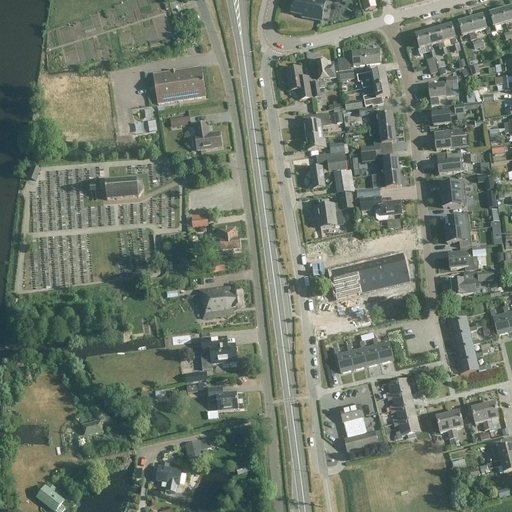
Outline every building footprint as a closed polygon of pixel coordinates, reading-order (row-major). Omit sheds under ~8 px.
[(301,19),(321,23),(325,2),(313,0),(304,0),(305,0),(304,0),(293,0),(290,14),(302,17),(301,19)] [(360,0),(363,13),(376,9),(373,0),(360,0)] [(170,6),(172,18),(182,16),(180,4),(170,6)] [(511,8),(501,12),(505,25),(511,23),(511,8)] [(501,12),(490,15),(493,29),(505,25),(501,12)] [(482,17),(470,21),(474,34),(486,31),(482,17)] [(476,41),(474,34),(470,21),(458,24),(462,38),(468,36),(471,43),(476,41)] [(443,43),(449,42),(450,48),(452,48),(453,54),(461,52),(458,43),(456,44),(454,40),(450,26),(439,30),(443,43)] [(439,51),(440,51),(442,57),(447,55),(445,49),(444,50),(443,43),(439,30),(427,33),(431,47),(437,45),(439,51)] [(419,51),(431,47),(427,33),(415,36),(419,51)] [(353,68),(369,67),(380,65),(379,51),(351,54),(353,68)] [(337,61),(339,73),(351,72),(349,59),(337,61)] [(437,71),(434,61),(428,62),(431,73),(437,71)] [(333,67),(327,68),(326,62),(314,64),(317,84),(312,85),(314,99),(320,98),(319,91),(324,90),(323,81),(335,79),(333,67)] [(479,75),(477,67),(469,69),(472,77),(479,75)] [(171,73),(153,76),(158,106),(175,103),(176,103),(176,101),(177,101),(178,103),(205,98),(200,69),(175,73),(175,72),(175,74),(172,75),(171,72),(171,73)] [(301,69),(286,72),(289,93),(297,91),(299,102),(312,100),(309,79),(303,80),(301,69)] [(372,81),(373,88),(387,85),(384,71),(357,77),(358,84),(372,81)] [(353,72),(339,74),(340,82),(354,80),(353,72)] [(430,101),(431,107),(438,106),(438,100),(453,98),(452,86),(461,85),(460,79),(456,79),(445,80),(446,86),(428,88),(430,101)] [(510,90),(511,90),(511,84),(509,85),(503,86),(504,93),(510,92),(510,90)] [(390,98),(387,85),(373,88),(366,90),(368,97),(363,98),(365,108),(372,107),(372,108),(383,106),(381,99),(390,98)] [(479,97),(474,86),(470,88),(477,104),(482,103),(482,97),(479,97)] [(482,98),(484,105),(493,103),(492,96),(482,98)] [(345,104),(345,113),(363,111),(362,102),(345,104)] [(433,127),(450,125),(449,118),(465,116),(464,106),(448,108),(448,113),(431,115),(433,127)] [(376,109),(359,111),(359,118),(376,116),(376,109)] [(334,115),(335,125),(342,124),(341,114),(334,115)] [(303,125),(305,139),(322,137),(320,128),(330,127),(328,115),(316,117),(317,123),(303,125)] [(368,127),(369,132),(373,132),(394,130),(392,116),(377,117),(370,118),(371,127),(368,127)] [(176,120),(178,128),(190,126),(189,118),(176,120)] [(511,121),(508,122),(508,124),(503,125),(504,130),(511,128),(511,121)] [(197,152),(221,149),(219,134),(208,136),(207,125),(194,127),(195,138),(197,152)] [(384,145),(395,144),(394,130),(373,132),(369,132),(369,137),(372,137),(374,148),(364,149),(364,154),(364,155),(380,153),(385,153),(384,145)] [(436,152),(451,151),(451,145),(456,144),(455,138),(459,138),(458,131),(443,132),(444,139),(434,140),(436,152)] [(490,146),(500,145),(499,133),(499,131),(489,132),(490,146)] [(305,139),(307,152),(326,150),(325,141),(322,142),(322,137),(305,139)] [(344,154),(343,149),(343,145),(329,146),(330,156),(344,154)] [(491,148),(492,156),(504,154),(503,147),(491,148)] [(399,174),(398,166),(398,165),(398,163),(397,162),(397,160),(392,160),(386,161),(381,162),(380,153),(364,155),(365,162),(377,161),(378,176),(399,174)] [(344,154),(330,156),(316,158),(318,169),(310,171),(313,191),(325,189),(322,174),(329,174),(346,172),(344,154)] [(439,177),(453,175),(460,174),(460,173),(463,173),(461,156),(446,157),(447,163),(437,164),(439,177)] [(32,168),(27,179),(36,183),(40,171),(32,168)] [(333,176),(336,197),(354,194),(351,173),(333,176)] [(379,181),(385,180),(386,184),(384,185),(384,189),(386,189),(386,190),(401,188),(399,174),(378,176),(379,181)] [(105,183),(106,201),(138,199),(142,192),(142,185),(136,180),(105,183)] [(465,196),(464,185),(440,187),(441,199),(465,196)] [(380,197),(379,191),(357,193),(357,199),(380,197)] [(351,196),(338,197),(340,206),(340,212),(353,211),(351,196)] [(466,207),(465,196),(441,199),(443,210),(466,207)] [(388,219),(387,217),(401,216),(400,203),(383,205),(382,199),(359,201),(360,213),(375,212),(376,221),(378,222),(386,221),(388,219)] [(334,206),(315,208),(316,217),(318,216),(320,230),(334,228),(332,216),(341,215),(340,212),(340,206),(334,207),(334,206)] [(469,232),(468,215),(456,217),(456,222),(444,223),(446,234),(469,232)] [(208,219),(193,220),(193,229),(209,228),(208,219)] [(221,253),(239,251),(238,241),(236,242),(235,231),(219,232),(221,253)] [(471,248),(469,232),(446,234),(447,245),(459,244),(459,249),(471,248)] [(485,256),(485,248),(472,250),(472,257),(476,256),(485,256)] [(476,256),(472,257),(467,257),(466,255),(448,257),(450,272),(464,270),(465,273),(478,272),(476,256)] [(406,284),(399,258),(331,273),(339,302),(406,284)] [(225,271),(223,265),(223,263),(213,265),(214,273),(225,271)] [(476,281),(478,281),(478,283),(499,281),(498,278),(506,277),(505,272),(487,274),(475,274),(476,281)] [(464,297),(475,295),(474,284),(463,285),(463,282),(451,283),(453,298),(464,297)] [(198,292),(202,320),(228,317),(234,313),(233,310),(243,309),(241,292),(229,293),(229,288),(198,292)] [(497,337),(510,334),(504,309),(503,309),(504,316),(495,318),(493,312),(490,312),(491,319),(493,319),(497,337)] [(448,323),(451,336),(476,330),(475,328),(468,330),(466,319),(448,323)] [(451,336),(454,349),(479,343),(478,341),(471,343),(469,333),(476,332),(476,330),(451,336)] [(211,365),(236,363),(235,345),(220,347),(220,339),(202,341),(203,353),(210,353),(211,365)] [(363,343),(361,344),(367,368),(380,365),(374,340),(372,341),(374,347),(365,350),(363,343)] [(376,340),(374,340),(380,365),(394,362),(389,344),(378,347),(376,340)] [(454,349),(457,362),(482,356),(481,354),(475,356),(472,346),(479,345),(479,343),(454,349)] [(350,346),(348,347),(354,372),(367,368),(361,344),(359,344),(361,351),(352,353),(350,346)] [(341,375),(354,372),(348,347),(346,347),(348,354),(339,356),(337,349),(333,350),(335,357),(336,357),(341,375)] [(479,373),(485,371),(490,370),(490,366),(484,367),(478,369),(475,359),(482,358),(482,356),(457,362),(460,376),(478,371),(479,373)] [(185,377),(186,385),(207,382),(206,373),(185,377)] [(386,396),(387,400),(410,394),(407,381),(388,385),(390,395),(386,396)] [(186,386),(187,395),(197,394),(196,385),(186,386)] [(218,412),(238,411),(236,394),(222,395),(222,389),(208,390),(209,402),(217,401),(218,412)] [(389,409),(390,413),(413,407),(410,394),(387,400),(388,402),(392,401),(393,408),(389,409)] [(494,404),(482,407),(488,431),(492,430),(490,422),(498,420),(494,404)] [(103,416),(97,407),(95,406),(89,410),(96,421),(103,416)] [(360,406),(339,411),(343,425),(344,424),(348,440),(344,441),(347,455),(377,447),(374,434),(366,436),(362,420),(363,420),(360,406)] [(392,422),(393,426),(416,420),(413,407),(390,413),(391,415),(395,414),(397,421),(392,422)] [(484,432),(488,431),(482,407),(471,410),(475,426),(482,424),(484,432)] [(456,449),(460,448),(455,431),(463,429),(459,413),(447,416),(453,440),(456,449)] [(453,440),(447,416),(436,419),(440,435),(447,433),(451,450),(456,449),(453,440)] [(396,435),(396,436),(392,437),(393,442),(401,440),(401,438),(420,433),(416,420),(393,426),(394,428),(398,427),(400,434),(396,435)] [(100,423),(82,427),(84,434),(88,434),(89,437),(103,433),(100,423)] [(124,428),(132,441),(134,439),(136,438),(129,428),(128,426),(124,428)] [(486,466),(486,467),(511,459),(511,446),(503,449),(501,441),(489,444),(494,464),(486,466)] [(186,446),(188,455),(204,451),(201,442),(186,446)] [(490,458),(490,450),(478,451),(479,459),(490,458)] [(480,473),(481,473),(501,468),(503,475),(511,472),(511,459),(486,467),(479,469),(480,473)] [(451,464),(454,474),(466,471),(464,461),(458,462),(451,464)] [(159,469),(157,482),(167,484),(165,492),(175,494),(177,486),(178,486),(181,473),(167,470),(168,466),(161,465),(160,469),(159,469)] [(37,499),(53,511),(63,511),(65,510),(60,506),(63,502),(52,494),(54,490),(49,486),(46,489),(45,489),(37,499)] [(497,492),(499,499),(510,497),(508,489),(497,492)]
